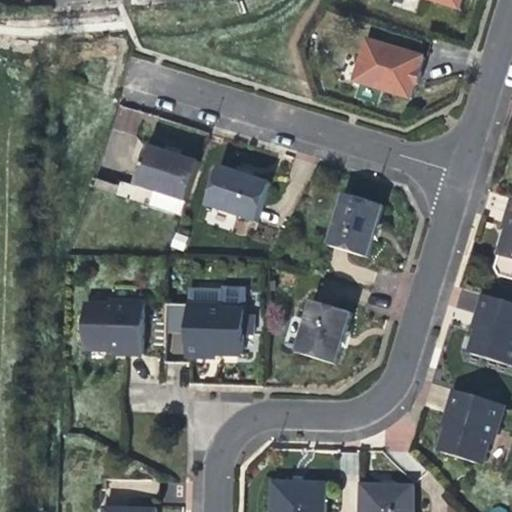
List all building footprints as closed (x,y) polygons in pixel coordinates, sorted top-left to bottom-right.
[(365,36),(352,78),(409,95),(416,74),(422,53),(365,36)] [(146,140),(131,181),(152,188),(147,201),(178,213),(182,199),(197,159),(174,150),(146,140)] [(257,219),(269,179),(244,172),(217,163),(205,203),(257,219)] [(326,240),(366,253),(374,227),(381,202),(342,188),(326,240)] [(502,235),(497,249),(511,253),(511,194),(506,210),(505,209),(501,222),(502,222),(505,223),(502,235)] [(511,253),(497,249),(493,263),(496,269),(511,274),(511,253)] [(511,297),(482,288),(476,308),(483,310),(480,317),(479,321),(476,320),(468,345),(511,358),(511,352),(511,297)] [(141,352),(143,297),(109,296),(109,301),(85,300),(83,347),(113,348),(113,345),(118,345),(126,345),(125,352),(141,352)] [(293,349),(333,361),(341,334),(348,309),(309,297),(293,349)] [(240,311),(240,306),(217,305),(217,301),(204,300),(184,299),(182,352),(199,353),(199,346),(205,346),(212,347),(211,350),(239,351),(240,329),(250,329),(250,311),(240,311)] [(490,440),(502,400),(452,385),(445,408),(452,410),(450,415),(448,420),(445,419),(437,446),(479,459),(485,438),(490,440)] [(267,511),(319,511),(321,479),(296,478),(268,477),(267,511)] [(356,479),(354,511),(407,511),(409,481),(384,481),(356,479)]
